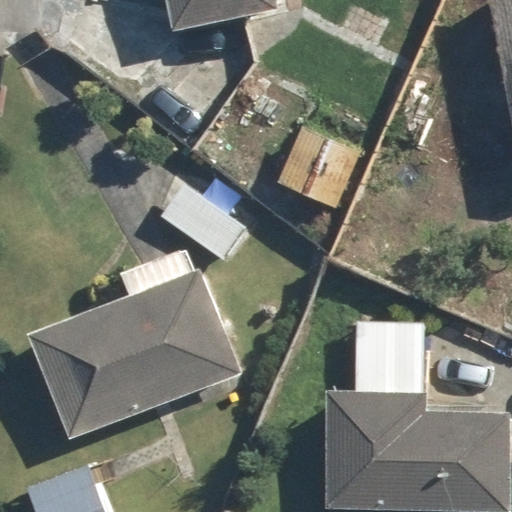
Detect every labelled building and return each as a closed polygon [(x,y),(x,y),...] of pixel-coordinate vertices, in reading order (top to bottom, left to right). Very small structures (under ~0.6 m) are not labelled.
[(171,0),(175,29),(286,14),(283,0),(171,0)] [(511,0),(490,0),(511,115),(511,0)] [(247,372),(195,251),(132,278),(139,296),(38,340),(83,443),(247,372)] [(437,326),(361,323),(358,397),(334,396),(330,509),(421,511),(511,511),(511,399),(434,396),(437,326)] [(119,511),(107,466),(40,484),(47,511),(119,511)]
